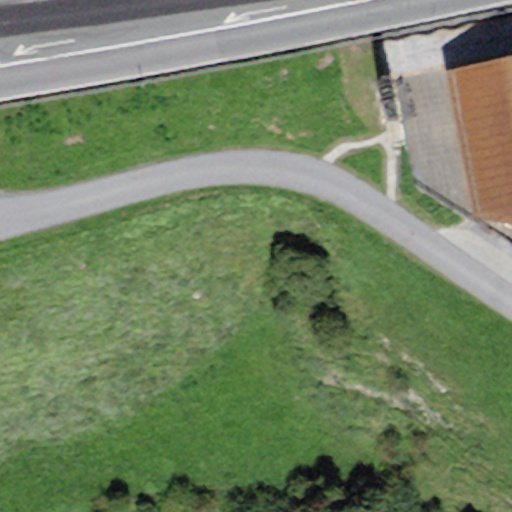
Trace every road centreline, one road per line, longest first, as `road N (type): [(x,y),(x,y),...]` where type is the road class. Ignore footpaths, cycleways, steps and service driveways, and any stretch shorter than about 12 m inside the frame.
road 1 (residential): [(0,203),(46,202),(192,170),(355,190),(449,241),(511,287)]
road 2 (primary): [(270,0),(0,39)]
